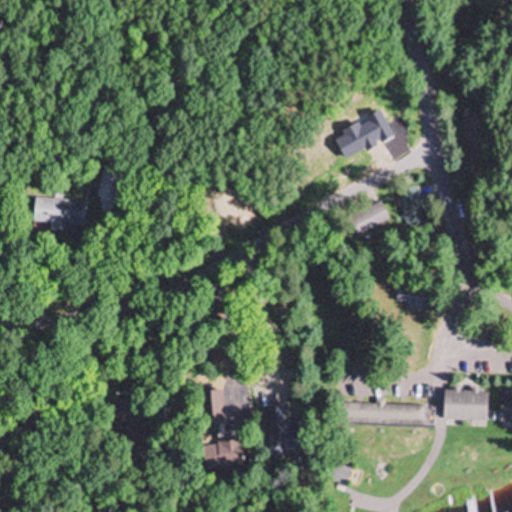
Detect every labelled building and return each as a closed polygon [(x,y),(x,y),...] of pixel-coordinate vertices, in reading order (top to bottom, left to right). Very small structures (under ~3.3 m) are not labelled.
[(124,172),(104,168),(97,204),(117,208),(124,172)] [(404,189),(405,217),(424,216),(423,188),(404,189)] [(70,234),(70,227),(85,227),(87,203),(35,201),(34,224),(50,225),(50,233),(70,234)] [(360,214),(367,230),(389,220),(382,203),(360,214)] [(429,296),(398,289),(394,305),(425,312),(429,296)] [(202,427),(225,424),(221,391),(199,393),(202,427)] [(489,391),(445,391),(444,421),(489,421),(489,391)] [(511,392),(502,393),(501,424),(511,424),(511,392)] [(385,406),(385,400),(376,400),(376,404),(339,404),(339,426),(427,427),(428,407),(385,406)] [(138,430),(144,412),(118,403),(112,420),(138,430)] [(268,408),(270,455),(285,454),(284,448),(302,447),(301,428),(287,429),(286,407),(268,408)] [(203,444),(205,468),(246,465),(244,441),(203,444)]
